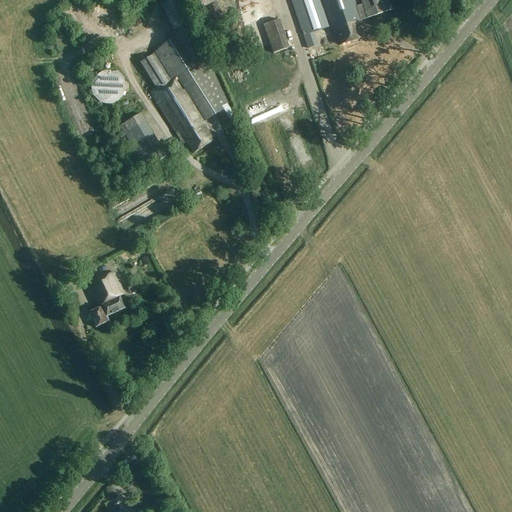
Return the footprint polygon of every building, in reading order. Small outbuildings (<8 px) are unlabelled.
[(141,62),(143,67),(155,88),(148,92),(181,145),(185,143),(192,155),(208,145),(212,142),(208,134),(202,124),(205,123),(204,120),(208,118),(217,113),(223,124),(232,119),(233,118),(220,88),(179,0),(174,0),(162,6),(176,37),(152,54),(153,56),(141,62)] [(291,0),(304,36),(330,27),(354,19),(355,22),(391,10),(387,0),(360,0),(362,4),(356,6),(353,0),(291,0)] [(78,13),(72,16),(77,24),(83,21),(78,13)] [(263,25),(273,54),(290,48),(280,19),(263,25)] [(354,19),(330,27),(332,34),(333,35),(336,34),(340,45),(360,38),(355,22),(354,19)] [(62,30),(53,37),(64,51),(73,44),(62,30)] [(98,71),(105,70),(103,52),(96,53),(98,71)] [(95,79),(92,84),(92,90),(94,96),(98,101),(103,103),(109,104),(115,103),(120,100),(124,95),(125,89),(124,83),(122,78),(118,74),(114,72),(109,71),(104,72),(99,74),(95,79)] [(119,127),(145,170),(167,157),(141,113),(119,127)] [(141,199),(157,199),(150,189),(137,198),(134,198),(134,204),(128,204),(122,208),(123,209),(118,213),(121,218),(129,218),(129,213),(135,213),(133,211),(133,206),(138,206),(143,202),(141,199)] [(135,218),(123,226),(129,235),(141,226),(135,218)] [(84,286),(91,302),(93,301),(96,307),(98,307),(99,309),(87,314),(94,329),(108,323),(105,318),(124,309),(119,297),(123,295),(113,273),(84,286)]
